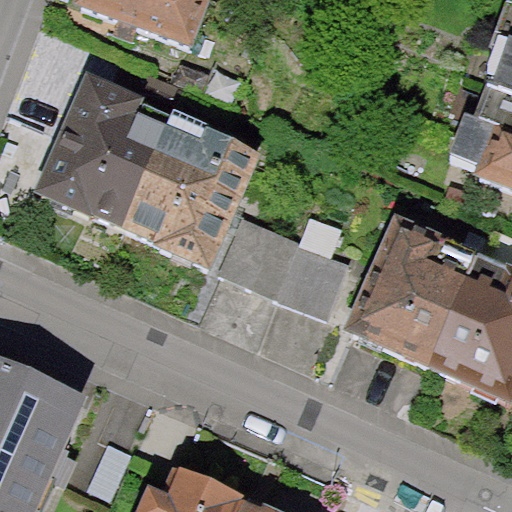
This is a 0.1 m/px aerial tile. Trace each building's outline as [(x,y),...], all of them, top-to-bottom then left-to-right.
[(90,0),(81,22),(188,65),(214,0),(90,0)] [(266,167),(88,84),(33,202),(210,285),(266,167)] [(511,96),(480,184),(511,195),(511,96)] [(511,406),(511,276),(409,230),(355,350),(507,418),(511,406)] [(37,511),(90,391),(0,352),(0,511),(37,511)] [(292,511),(181,462),(158,511),(292,511)]
